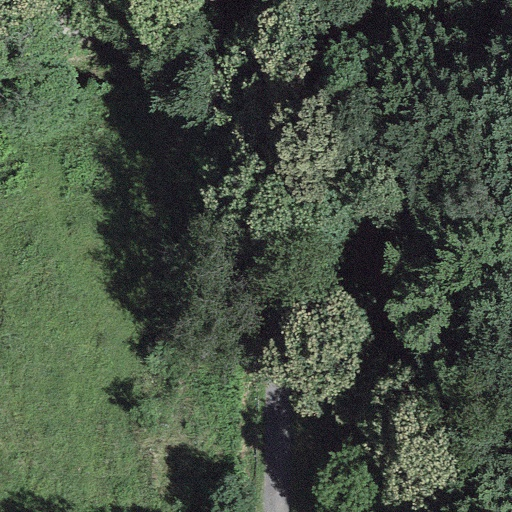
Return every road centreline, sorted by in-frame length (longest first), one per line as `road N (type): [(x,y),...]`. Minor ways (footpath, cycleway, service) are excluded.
road 1 (unclassified): [(278,0),(273,511)]
road 2 (unclassified): [(511,400),(382,0)]
